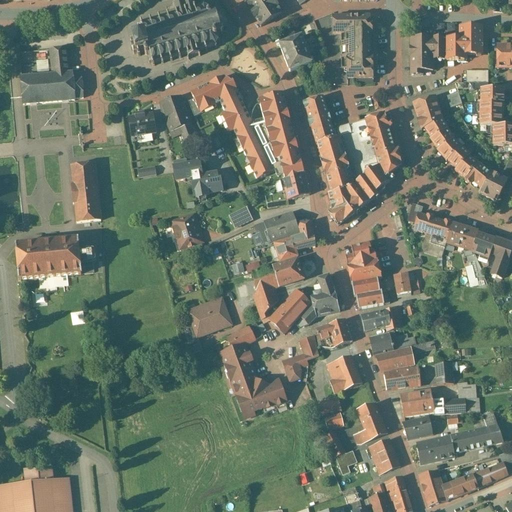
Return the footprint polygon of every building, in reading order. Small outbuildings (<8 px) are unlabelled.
[(151,64),(151,65),(152,65),(153,67),(155,67),(154,64),(161,62),(162,65),(164,64),(163,62),(170,60),(170,62),(173,62),(172,59),(179,57),(179,60),(181,59),(180,57),(187,55),(188,58),(187,60),(188,61),(189,59),(198,56),(200,57),(201,56),(199,55),(198,52),(205,50),(205,52),(207,51),(207,49),(214,47),(216,49),(217,48),(216,45),(217,43),(220,43),(220,41),(217,41),(217,38),(219,36),(217,35),(220,34),(222,36),(223,35),(222,33),(224,28),(227,28),(227,26),(225,26),(223,20),(225,19),(224,17),(222,19),(217,16),(217,13),(215,13),(215,16),(212,17),(212,14),(210,14),(209,11),(211,10),(209,8),(208,10),(205,8),(205,6),(203,5),(203,8),(195,10),(195,8),(194,8),(192,2),(193,0),(192,0),(191,0),(191,1),(175,5),(173,4),(172,6),(174,7),(176,13),(175,13),(176,16),(169,18),(168,15),(166,16),(167,18),(160,20),(160,18),(158,18),(158,21),(152,23),(151,20),(149,21),(150,23),(143,25),(142,23),(140,23),(141,26),(140,26),(140,27),(138,27),(138,29),(141,29),(143,36),(142,37),(143,39),(136,41),(135,39),(133,39),(134,42),(133,42),(133,43),(130,44),(131,46),(134,45),(136,52),(133,53),(134,55),(136,54),(137,55),(138,57),(140,57),(140,54),(144,53),(145,55),(145,57),(147,56),(149,56),(151,62),(148,63),(149,65),(151,64)] [(193,0),(192,2),(194,8),(195,8),(195,10),(203,8),(203,5),(202,1),(200,0),(193,0)] [(241,0),(245,5),(246,5),(251,13),(250,13),(255,20),(261,28),(281,14),(277,8),(278,8),(273,0),(241,0)] [(370,17),(332,18),(332,35),(340,35),(341,70),(346,70),(346,71),(348,71),(347,62),(353,62),(354,80),(373,80),(373,57),(371,57),(370,34),(372,34),(372,22),(370,22),(370,17)] [(482,27),(460,27),(460,39),(444,39),(445,61),(458,61),(458,56),(476,56),(476,51),(482,51),(482,27)] [(301,38),(296,40),(294,35),(278,41),(280,46),(279,46),(289,73),(314,63),(312,58),(309,59),(301,38)] [(444,39),(410,39),(410,48),(410,59),(411,59),(411,76),(423,76),(423,72),(433,72),(432,59),(435,59),(438,61),(445,61),(444,39)] [(511,44),(511,45),(511,47),(496,47),(496,70),(511,70),(511,44)] [(67,49),(50,50),(52,75),(69,74),(67,49)] [(36,61),(37,72),(49,71),(48,60),(36,61)] [(488,72),(466,72),(466,84),(488,84),(488,72)] [(52,75),(21,78),(23,106),(75,101),(75,100),(83,99),(81,74),(72,75),(72,74),(69,74),(52,75)] [(275,171),(264,120),(252,123),(238,93),(237,92),(235,93),(231,85),(233,84),(232,83),(231,84),(229,81),(224,78),(191,93),(195,102),(194,103),(199,112),(200,111),(201,114),(200,111),(214,104),(215,107),(216,107),(215,104),(220,102),(225,113),(221,115),(221,116),(223,115),(227,123),(221,125),(222,126),(227,124),(231,131),(229,132),(229,133),(234,131),(240,146),(243,145),(246,150),(243,151),(247,160),(251,158),(253,163),(247,166),(247,167),(254,164),(256,170),(252,171),(257,181),(269,175),(269,174),(275,171)] [(504,90),(481,90),(481,103),(478,103),(478,115),(480,115),(480,126),(493,126),(493,146),(511,146),(511,126),(503,126),(503,104),(504,104),(504,90)] [(458,93),(447,97),(450,109),(462,105),(458,93)] [(264,120),(275,171),(281,167),(284,180),(283,180),(283,181),(304,174),(286,109),(282,95),(274,97),(274,96),(263,99),(263,100),(258,101),(258,102),(264,120)] [(378,97),(372,99),(375,111),(382,109),(378,97)] [(323,98),(306,103),(304,104),(316,145),(335,139),(330,122),(331,122),(329,115),(328,115),(325,105),(323,98)] [(181,99),(161,104),(164,124),(167,123),(170,132),(171,133),(180,129),(186,147),(197,143),(181,99)] [(435,99),(413,105),(421,131),(424,129),(442,121),(448,118),(446,109),(439,112),(435,99)] [(152,115),(129,119),(132,139),(156,135),(152,115)] [(351,207),(350,217),(355,214),(357,215),(359,213),(360,210),(374,199),(377,200),(379,198),(379,196),(377,193),(395,179),(391,175),(401,167),(398,156),(400,154),(399,151),(396,150),(395,151),(389,130),(391,129),(392,127),(391,124),(389,123),(387,124),(386,120),(384,115),(365,121),(378,167),(353,185),(354,193),(348,197),(351,207)] [(365,121),(337,129),(340,137),(340,138),(353,185),(378,167),(365,121)] [(442,121),(424,129),(431,140),(430,141),(431,141),(438,151),(437,152),(446,162),(447,161),(456,170),(455,172),(465,180),(477,165),(469,158),(470,156),(461,148),(460,149),(453,141),(454,140),(453,139),(453,140),(447,131),(448,130),(442,121)] [(354,193),(353,185),(340,138),(335,139),(316,145),(321,161),(320,161),(325,178),(326,178),(331,194),(328,195),(328,196),(329,199),(345,200),(348,197),(354,193)] [(199,164),(174,168),(176,182),(191,179),(201,177),(199,164)] [(95,165),(71,167),(73,186),(71,187),(73,205),(75,205),(77,224),(101,221),(95,165)] [(465,180),(465,181),(470,186),(473,183),(481,190),(491,175),(478,165),(465,180)] [(304,174),(283,181),(288,201),(310,196),(305,173),(304,174)] [(496,195),(492,174),(481,190),(479,194),(493,201),(496,195)] [(492,174),(496,195),(499,197),(507,181),(492,174)] [(201,177),(191,179),(195,197),(219,192),(216,175),(215,175),(201,177)] [(351,207),(348,197),(345,200),(329,199),(330,203),(330,204),(332,210),(332,211),(328,214),(338,227),(344,222),(344,223),(344,222),(350,217),(351,207)] [(246,210),(227,219),(233,232),(252,223),(246,210)] [(299,234),(292,214),(278,218),(285,239),(299,234)] [(444,222),(434,219),(435,218),(427,216),(426,217),(418,214),(414,225),(415,226),(414,231),(428,236),(447,242),(452,225),(452,224),(444,221),(444,222)] [(193,217),(178,222),(180,227),(172,230),(175,240),(177,240),(180,249),(202,243),(193,217)] [(285,239),(278,218),(264,223),(271,243),(285,239)] [(301,237),(274,245),(280,263),(297,257),(295,251),(314,246),(313,238),(311,224),(299,227),(301,237)] [(478,233),(452,225),(447,242),(446,245),(466,251),(472,252),(477,235),(478,233)] [(495,241),(477,235),(472,252),(473,254),(489,260),(490,257),(497,260),(507,264),(507,263),(509,259),(511,250),(511,245),(495,239),(495,241)] [(447,242),(428,236),(426,241),(427,243),(429,244),(427,252),(441,257),(441,259),(442,259),(446,245),(447,242)] [(78,240),(16,246),(19,281),(82,275),(80,260),(80,256),(78,240)] [(369,244),(351,248),(353,256),(345,258),(346,259),(348,267),(347,268),(351,285),(352,285),(377,280),(382,280),(377,261),(376,261),(375,253),(371,254),(369,245),(370,245),(369,244)] [(472,252),(466,251),(465,253),(468,264),(470,264),(476,262),(473,254),(472,252)] [(489,260),(473,254),(476,262),(481,271),(488,268),(489,260)] [(92,259),(80,260),(82,275),(93,274),(92,259)] [(507,264),(497,260),(491,276),(502,280),(508,264),(507,263),(507,264)] [(269,275),(267,268),(252,273),(256,295),(253,296),(262,322),(269,318),(267,313),(278,303),(274,290),(303,281),(297,261),(272,268),(274,273),(269,275)] [(481,271),(476,262),(470,264),(475,281),(484,279),(481,271)] [(243,263),(232,266),(234,274),(245,272),(243,263)] [(407,275),(394,278),(397,296),(411,294),(410,292),(409,283),(407,275)] [(329,276),(317,280),(315,285),(316,292),(309,294),(312,307),(301,319),(308,326),(316,319),(339,313),(333,288),(333,289),(329,276)] [(377,280),(352,285),(354,298),(381,293),(381,292),(380,293),(377,280)] [(419,281),(409,283),(410,292),(421,290),(419,281)] [(311,305),(296,291),(270,319),(286,334),(311,305)] [(381,293),(354,298),(356,298),(358,310),(359,310),(384,306),(390,305),(389,300),(383,301),(381,293)] [(222,301),(188,314),(195,333),(197,338),(231,326),(222,301)] [(395,310),(361,318),(364,333),(371,332),(371,331),(391,327),(400,324),(398,316),(397,316),(395,310)] [(73,325),(85,324),(84,312),(72,314),(73,325)] [(491,315),(480,319),(482,326),(493,322),(491,315)] [(345,320),(328,326),(316,330),(318,335),(317,335),(318,337),(320,341),(331,337),(335,348),(352,343),(345,320)] [(227,340),(233,352),(233,353),(244,347),(255,341),(248,329),(227,340)] [(197,338),(195,333),(186,336),(189,344),(183,347),(186,359),(202,351),(197,338)] [(389,335),(369,339),(373,357),(377,357),(376,356),(393,352),(391,344),(389,335)] [(314,337),(299,342),(303,356),(282,363),(290,384),(300,380),(301,372),(300,370),(308,367),(307,362),(318,358),(314,337)] [(407,340),(391,344),(393,352),(409,348),(408,342),(407,340)] [(433,343),(410,348),(410,349),(411,349),(412,355),(415,354),(416,355),(435,350),(433,343)] [(278,382),(266,386),(257,382),(250,363),(252,362),(249,356),(248,356),(244,347),(233,353),(233,352),(231,353),(230,351),(221,354),(226,367),(227,366),(232,381),(231,382),(237,398),(238,397),(246,418),(254,415),(254,413),(263,409),(264,411),(273,408),(274,409),(287,404),(278,382)] [(410,349),(375,358),(380,374),(414,366),(412,355),(411,349),(410,349)] [(351,357),(327,366),(333,381),(329,382),(334,395),(362,385),(351,357)] [(451,365),(434,366),(437,387),(453,385),(451,365)] [(418,369),(384,375),(387,393),(418,388),(420,386),(418,369)] [(473,386),(468,387),(467,384),(457,385),(459,401),(465,401),(466,415),(479,414),(478,401),(475,401),(473,386)] [(429,392),(400,397),(403,419),(434,414),(432,403),(430,393),(429,392)] [(338,399),(314,405),(317,418),(341,412),(338,399)] [(459,401),(432,403),(434,414),(434,417),(466,415),(465,401),(459,401)] [(375,404),(357,411),(365,432),(353,436),(357,446),(361,446),(387,436),(375,404)] [(450,438),(416,445),(420,467),(455,459),(454,455),(461,454),(461,453),(503,444),(497,426),(496,426),(491,413),(482,416),(484,422),(486,429),(475,432),(450,437),(450,438)] [(340,415),(320,420),(323,433),(344,428),(340,415)] [(457,417),(447,418),(447,426),(458,425),(457,417)] [(429,419),(402,424),(408,442),(433,436),(429,419)] [(484,422),(473,424),(475,432),(486,429),(484,422)] [(345,454),(333,433),(324,438),(335,459),(345,454)] [(389,440),(369,449),(380,476),(400,469),(389,440)] [(511,451),(499,456),(503,465),(511,460),(511,451)] [(352,452),(345,455),(345,454),(335,459),(340,471),(357,464),(352,452)] [(500,466),(472,477),(477,490),(504,478),(500,466)] [(52,468),(24,471),(25,484),(0,487),(0,511),(71,511),(68,480),(53,481),(52,468)] [(438,473),(418,477),(428,508),(447,502),(442,489),(443,488),(438,473)] [(443,488),(442,489),(447,502),(477,490),(472,477),(443,488)] [(412,511),(402,478),(384,484),(392,511),(412,511)] [(357,494),(345,498),(348,507),(349,511),(357,511),(362,510),(357,494)] [(379,496),(369,499),(373,511),(389,511),(384,495),(379,496)] [(343,496),(308,509),(308,511),(335,511),(348,507),(345,498),(344,498),(343,496)]
